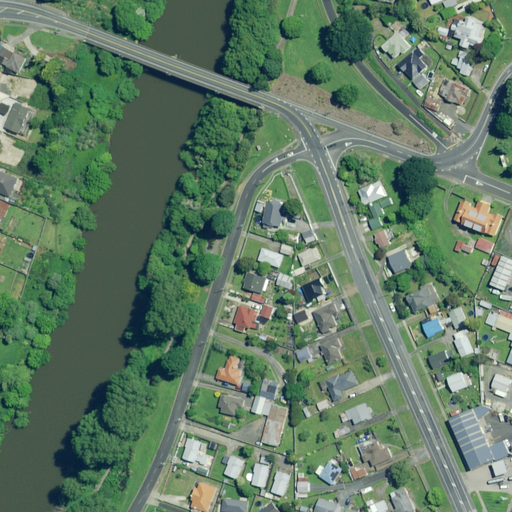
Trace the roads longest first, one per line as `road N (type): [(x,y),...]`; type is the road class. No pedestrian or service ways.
road 1 (residential): [(134,511),(174,423),(247,195),(273,163),(316,147)]
road 2 (tertiary): [(316,147),(465,511)]
road 3 (tertiary): [(0,7),(286,107)]
road 4 (unclassified): [(325,0),(361,68),(455,158)]
